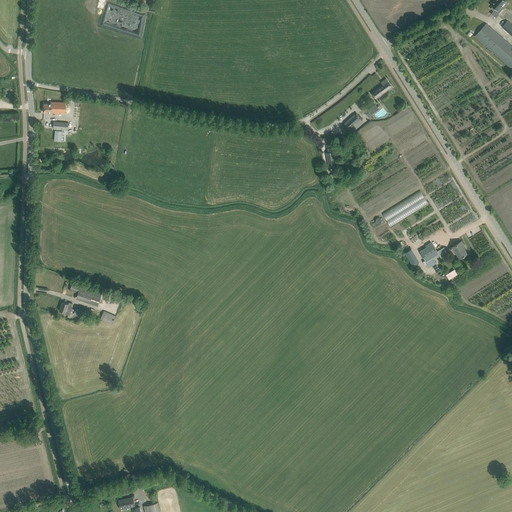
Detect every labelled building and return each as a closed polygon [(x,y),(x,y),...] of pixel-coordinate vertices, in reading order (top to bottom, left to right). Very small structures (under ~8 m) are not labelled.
[(495,0),(491,5),(492,6),(491,8),(494,11),(491,14),(496,18),(498,15),(497,14),(499,11),(499,12),(503,8),(501,7),(505,2),(503,0),(495,0)] [(511,25),(507,21),(502,27),(511,35),(511,25)] [(511,65),(511,46),(486,23),(475,36),(510,67),(511,65)] [(386,78),(381,82),(382,84),(371,93),(376,99),(392,87),(386,78)] [(65,110),(66,103),(66,102),(51,102),(51,104),(44,104),(43,112),(52,113),(65,113),(65,110)] [(383,102),(379,105),(381,108),(383,107),(388,114),(390,113),(383,102)] [(369,112),(366,114),(369,117),(379,109),(375,105),(367,111),(369,112)] [(356,113),(343,125),(346,128),(348,131),(361,119),(359,116),(356,113)] [(54,121),(53,128),(68,130),(68,123),(54,121)] [(328,152),(326,153),(329,169),(331,168),(334,168),(336,167),(334,157),(332,149),(331,144),(326,145),(328,152)] [(422,191),(382,211),(389,224),(428,204),(422,191)] [(463,256),(464,255),(467,253),(463,247),(464,246),(461,241),(449,249),(451,253),(454,251),(459,258),(463,256)] [(432,243),(420,251),(429,267),(436,263),(432,258),(439,254),(432,243)] [(419,262),(411,249),(405,253),(413,265),(419,262)] [(449,279),(458,275),(455,269),(446,274),(449,279)] [(77,298),(98,305),(102,293),(72,283),(70,290),(78,293),(77,298)] [(62,302),(59,311),(69,314),(72,303),(69,302),(68,304),(62,302)] [(83,310),(76,308),(73,315),(81,317),(83,310)] [(112,324),(116,316),(104,311),(100,319),(112,324)] [(140,511),(139,507),(135,508),(135,506),(133,497),(118,500),(120,509),(132,506),(133,511),(140,511)] [(159,511),(158,508),(157,503),(144,506),(145,511),(159,511)]
